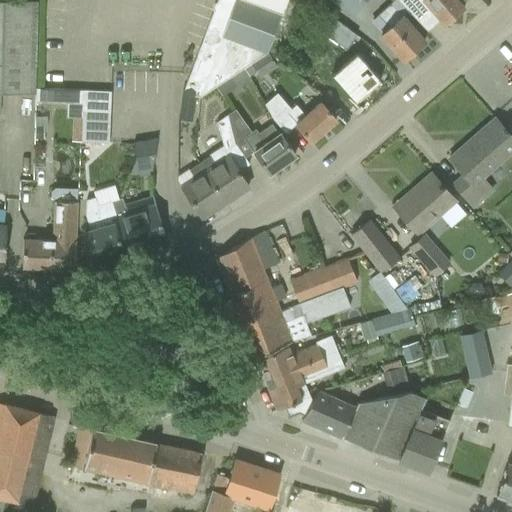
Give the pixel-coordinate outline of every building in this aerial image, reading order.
[(181,89),(180,94),(197,95),(199,93),(199,96),(215,87),(242,69),(249,63),(265,53),(267,53),(270,43),(285,0),(215,0),(183,89),(181,89)] [(286,0),(285,0),(270,43),(288,48),(303,5),(286,0)] [(331,0),(351,16),(363,0),(331,0)] [(396,0),(417,22),(421,18),(430,10),(443,24),(462,7),(456,0),(396,0)] [(0,92),(34,94),(36,2),(0,1),(0,92)] [(389,3),(377,15),(387,27),(379,34),(402,60),(423,42),(389,3)] [(328,16),(318,29),(345,50),(355,37),(328,16)] [(339,22),(344,26),(347,21),(342,17),(339,22)] [(358,56),(332,78),(355,105),(358,103),(363,103),(369,98),(369,94),(381,84),(358,56)] [(249,63),(242,69),(247,77),(255,71),(249,63)] [(36,88),(36,100),(71,102),(81,102),(82,90),(72,90),(36,88)] [(197,95),(180,94),(176,119),(191,121),(194,96),(199,96),(199,93),(197,95)] [(294,106),(290,110),(276,93),(263,104),(272,120),(284,133),(294,124),(310,142),(335,119),(320,103),(304,117),(294,106)] [(7,97),(8,119),(18,119),(18,97),(7,97)] [(109,110),(90,109),(81,109),(80,144),(108,144),(109,110)] [(234,109),(226,115),(234,144),(242,139),(253,153),(268,173),(294,155),(279,133),(278,134),(271,124),(257,133),(254,129),(250,132),(234,109)] [(208,157),(198,164),(223,203),(247,187),(237,172),(248,164),(234,144),(226,115),(216,122),(222,145),(207,155),(208,157)] [(452,184),(465,199),(472,207),(490,191),(480,178),(511,149),(511,139),(505,131),(506,131),(503,127),(502,128),(496,121),(473,141),(471,138),(448,158),(463,175),(452,184)] [(129,175),(138,172),(139,176),(152,173),(152,169),(156,139),(133,144),(136,158),(129,175)] [(181,188),(189,201),(200,217),(223,203),(198,164),(187,171),(193,180),(181,188)] [(395,209),(408,224),(416,234),(440,214),(437,211),(452,198),(430,173),(416,186),(419,189),(395,209)] [(88,232),(84,233),(93,262),(122,253),(113,224),(112,219),(115,218),(110,202),(97,206),(94,197),(85,201),(84,216),(88,232)] [(125,215),(115,218),(112,219),(113,224),(122,253),(165,241),(152,197),(123,206),(125,215)] [(22,239),(21,267),(74,270),(76,242),(73,242),(76,202),(53,201),(51,240),(22,239)] [(350,234),(379,272),(398,257),(368,219),(350,234)] [(250,237),(214,258),(243,329),(280,315),(279,312),(280,312),(275,300),(284,296),(279,283),(270,287),(262,268),(277,262),(265,231),(250,237)] [(410,247),(434,275),(447,263),(424,236),(410,247)] [(495,254),(494,263),(504,264),(505,255),(495,254)] [(345,258),(322,267),(331,291),(342,288),(355,283),(345,258)] [(511,287),(511,262),(510,260),(496,274),(510,289),(511,287)] [(289,280),(298,304),(331,291),(322,267),(289,280)] [(471,284),(467,290),(470,296),(478,297),(482,291),(479,284),(471,284)] [(280,315),(243,329),(254,355),(290,341),(283,322),(302,314),(305,322),(348,306),(342,288),(331,291),(298,304),(289,307),(288,308),(289,308),(280,312),(279,312),(280,315)] [(505,295),(493,297),(496,309),(508,306),(505,295)] [(413,324),(410,315),(409,308),(370,319),(374,335),(413,324)] [(479,329),(458,334),(468,378),(490,373),(479,329)] [(255,359),(264,379),(336,350),(331,338),(290,354),(287,346),(255,359)] [(421,357),(417,342),(404,345),(408,360),(421,357)] [(303,383),(343,368),(336,351),(336,350),(264,379),(272,400),(273,403),(276,409),(281,407),(283,406),(283,407),(287,417),(294,415),(298,413),(303,416),(311,402),(308,396),(303,383)] [(511,423),(511,365),(505,365),(501,395),(510,396),(506,423),(511,423)] [(380,372),(388,396),(409,391),(401,366),(380,372)] [(456,377),(450,413),(465,415),(471,379),(456,377)] [(354,408),(341,437),(426,470),(449,420),(419,408),(424,398),(409,391),(388,396),(358,403),(356,403),(354,408)] [(317,392),(300,420),(341,437),(354,408),(317,392)] [(0,511),(4,500),(32,507),(49,436),(53,416),(0,403),(0,511)] [(79,427),(75,446),(70,467),(130,481),(140,440),(79,427)] [(201,453),(140,440),(130,481),(192,495),(201,453)] [(267,511),(279,475),(233,460),(227,480),(216,477),(212,491),(210,490),(203,511),(238,511),(242,503),(267,511)] [(511,464),(506,463),(495,496),(511,501),(511,464)] [(374,511),(378,501),(307,478),(295,511),(374,511)]
